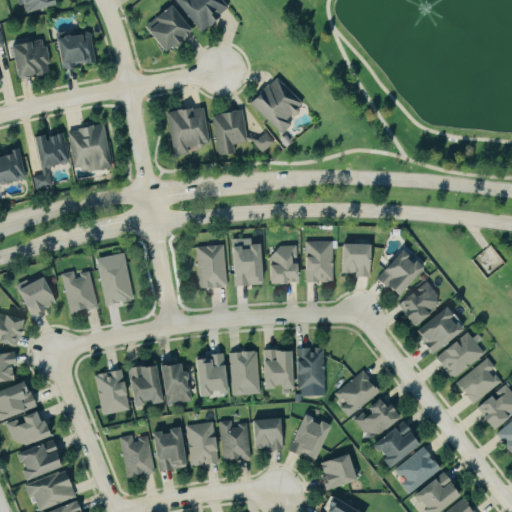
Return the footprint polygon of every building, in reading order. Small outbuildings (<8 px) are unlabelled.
[(22,0),(25,14),(60,6),(58,0),(22,0)] [(233,10),(225,0),(179,0),(205,32),(233,10)] [(151,28),(174,54),(199,32),(176,6),(151,28)] [(94,34),(63,39),(67,71),(79,69),(78,66),(98,63),(94,34)] [(54,73),(46,40),(16,48),(24,81),(54,73)] [(307,106),(280,78),(254,103),(285,135),(295,126),(291,122),(307,106)] [(206,108),(170,113),(177,157),(192,155),(191,149),(212,146),(206,108)] [(221,157),(238,155),(237,145),(250,143),(246,112),(215,115),(221,157)] [(78,173),(114,167),(108,126),(71,132),(78,173)] [(277,144),(268,132),(255,142),(264,154),(277,144)] [(53,187),(50,168),(71,165),(67,134),(53,136),(36,138),(38,150),(43,149),(47,174),(36,176),(38,190),(53,187)] [(279,139),(284,135),(290,141),(285,145),(279,139)] [(0,184),(27,181),(23,150),(0,153),(0,184)] [(309,242),(309,283),(336,283),(335,242),(309,242)] [(346,274),(359,274),(359,278),(374,278),(375,246),(347,245),(346,274)] [(201,247),(202,290),(230,289),(228,246),(201,247)] [(238,250),(240,287),(269,286),(267,246),(255,246),(256,249),(238,250)] [(299,247),(280,247),(280,255),(273,255),(273,265),(276,265),(277,284),(303,284),(303,265),(300,265),(299,247)] [(382,280),(405,298),(429,270),(406,251),(382,280)] [(136,301),(127,255),(99,260),(108,307),(136,301)] [(79,274),(78,272),(64,274),(71,314),(99,309),(93,272),(79,274)] [(23,291),(36,318),(61,305),(47,278),(23,291)] [(447,306),(430,283),(403,303),(419,326),(447,306)] [(436,354),(469,333),(454,310),(423,329),(429,337),(426,339),(436,354)] [(0,341),(19,347),(22,336),(26,337),(31,321),(0,312),(0,341)] [(488,354),(471,333),(439,358),(456,380),(488,354)] [(327,397),(327,349),(302,348),(301,396),(327,397)] [(260,352),(233,353),(235,396),(262,395),(260,352)] [(298,352),(268,352),(269,391),(280,390),(280,389),(299,389),(298,352)] [(0,355),(0,383),(20,381),(16,353),(0,355)] [(233,393),(231,367),(227,368),(226,357),(202,359),(205,399),(216,397),(216,394),(233,393)] [(504,383),(494,371),(498,368),(490,358),(459,383),(476,405),(504,383)] [(187,366),(168,366),(169,403),(194,403),(193,373),(187,374),(187,366)] [(167,403),(161,367),(133,371),(140,409),(150,407),(149,406),(167,403)] [(106,416),(133,410),(124,371),(98,377),(106,416)] [(383,394),(367,371),(336,392),(345,405),(342,407),(349,417),(383,394)] [(40,409),(30,382),(0,392),(0,407),(5,422),(40,409)] [(498,431),(511,420),(511,391),(508,387),(480,409),(498,431)] [(397,406),(393,409),(386,399),(357,419),(372,442),(406,419),(397,406)] [(56,438),(51,421),(47,423),(43,413),(8,424),(14,442),(23,439),(25,448),(56,438)] [(292,451),(319,463),(334,428),(308,416),(292,451)] [(268,447),(263,447),(264,448),(254,449),(252,420),(279,419),(281,450),(269,450),(268,447)] [(221,422),(227,463),(253,459),(249,425),(235,426),(234,420),(221,422)] [(223,463),(216,422),(188,426),(195,468),(223,463)] [(427,448),(410,422),(378,444),(395,469),(427,448)] [(511,450),(511,424),(499,434),(511,450)] [(161,472),(190,469),(186,428),(172,430),(173,433),(157,434),(161,472)] [(129,479),(157,474),(150,436),(137,439),(136,435),(122,437),(129,479)] [(23,454),(32,481),(68,468),(59,441),(23,454)] [(403,485),(412,495),(444,469),(427,447),(398,470),(407,481),(403,485)] [(319,463),(323,477),(321,477),(325,490),(355,480),(347,454),(319,463)] [(42,511),(79,499),(71,472),(28,485),(32,499),(37,497),(42,511)] [(420,498),(429,508),(427,510),(428,511),(447,511),(467,496),(448,473),(420,498)] [(477,511),(468,499),(450,511),(477,511)] [(85,511),(82,502),(54,511),(85,511)]
